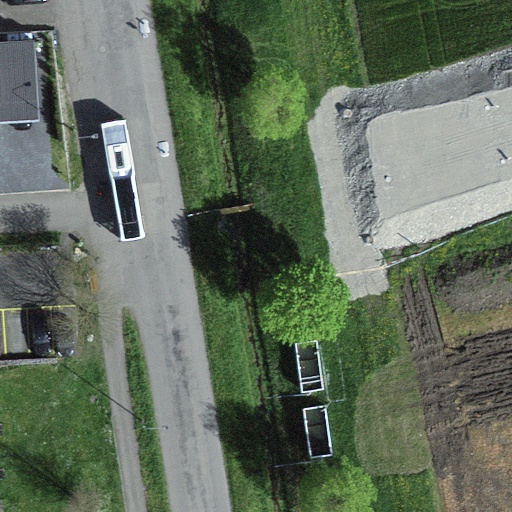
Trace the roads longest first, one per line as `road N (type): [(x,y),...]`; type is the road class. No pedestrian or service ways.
road 1 (residential): [(193,511),(147,205)]
road 2 (residential): [(147,205),(114,0)]
road 3 (residential): [(147,205),(0,214)]
